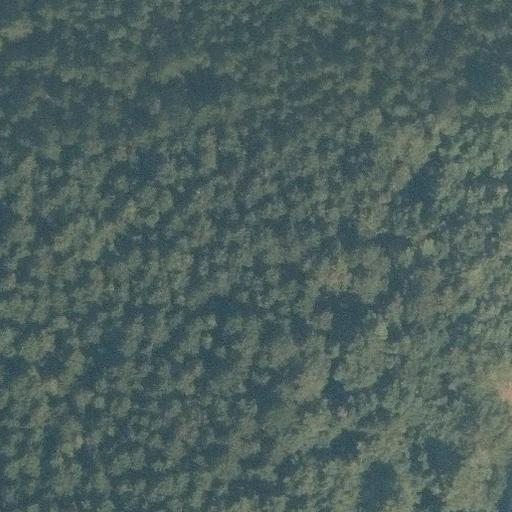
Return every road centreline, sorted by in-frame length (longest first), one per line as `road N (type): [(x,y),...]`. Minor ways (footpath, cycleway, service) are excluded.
road 1 (track): [(511,393),(467,381),(370,332),(248,219),(187,47),(161,0)]
road 2 (unknown): [(75,511),(88,470),(73,409),(0,365)]
